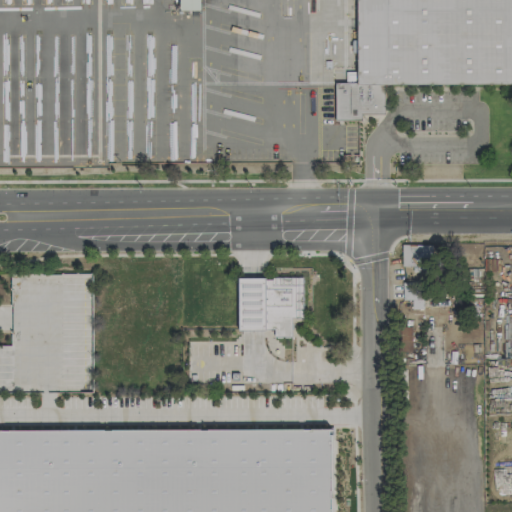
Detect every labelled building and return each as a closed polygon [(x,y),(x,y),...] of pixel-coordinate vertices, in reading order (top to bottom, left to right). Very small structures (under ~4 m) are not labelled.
[(201,10),(200,0),(179,0),(180,10),(201,10)] [(511,80),(306,81),(306,0),(511,0),(511,80)] [(413,267),(413,272),(430,272),(431,245),(402,244),(401,266),(413,267)] [(238,329),(274,329),(274,336),(289,336),(290,317),(301,318),(302,276),(275,277),(272,279),(265,280),(265,277),(238,278),(238,329)] [(399,352),(411,352),(411,327),(399,327),(399,352)] [(0,511),(332,511),(332,427),(0,429),(0,511)]
